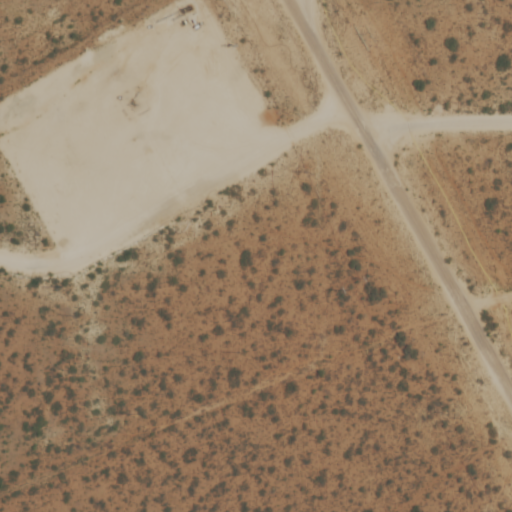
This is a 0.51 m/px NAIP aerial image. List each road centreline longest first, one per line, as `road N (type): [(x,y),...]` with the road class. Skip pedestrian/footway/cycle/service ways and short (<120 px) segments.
road 1 (residential): [(0,276),(49,287),(338,109)]
road 2 (residential): [(297,0),(313,13),(338,109),(429,270),(469,321)]
road 3 (residential): [(338,109),(511,110)]
